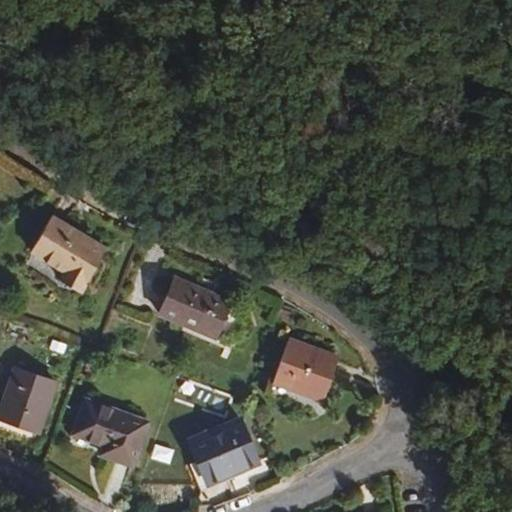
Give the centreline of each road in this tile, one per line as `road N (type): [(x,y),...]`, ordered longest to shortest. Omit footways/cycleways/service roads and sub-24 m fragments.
road 1 (residential): [(0,131),(344,324),(406,379),(425,418)]
road 2 (residential): [(425,418),(232,511)]
